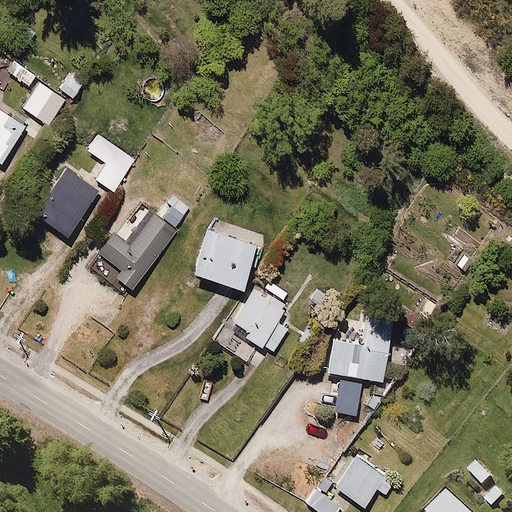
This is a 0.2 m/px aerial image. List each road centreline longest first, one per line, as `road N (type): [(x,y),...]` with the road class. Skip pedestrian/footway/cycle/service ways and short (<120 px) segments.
road 1 (unclassified): [(215,511),(0,374)]
road 2 (track): [(511,135),(371,0)]
